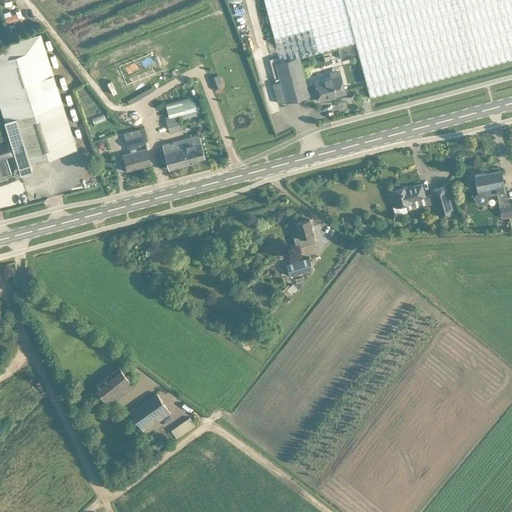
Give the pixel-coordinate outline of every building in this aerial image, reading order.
[(511,0),(264,0),(279,56),(270,59),(276,81),(273,82),(278,103),(286,100),(286,101),(309,95),(309,94),(312,94),(318,92),(320,101),(328,99),(327,96),(345,91),(341,74),(339,69),(330,71),(331,77),(315,81),(306,84),(299,57),(324,50),(355,42),(370,96),(511,57),(511,0)] [(0,47),(0,106),(2,106),(6,120),(4,120),(19,167),(31,164),(74,150),(70,134),(72,133),(40,34),(0,47)] [(154,50),(119,69),(128,87),(164,69),(154,50)] [(203,117),(198,101),(200,100),(200,97),(198,98),(197,95),(166,103),(170,118),(166,119),(170,133),(183,129),(182,123),(191,121),(198,119),(203,117)] [(95,119),(97,125),(110,121),(108,115),(95,119)] [(123,155),(125,160),(127,170),(151,164),(149,154),(147,148),(138,151),(137,144),(143,143),(140,129),(125,133),(129,147),(130,147),(132,153),(123,155)] [(0,176),(11,173),(10,169),(11,169),(10,166),(9,166),(7,160),(7,161),(5,155),(11,153),(8,143),(6,135),(5,134),(0,135),(0,176)] [(163,144),(167,159),(169,168),(205,159),(199,135),(163,144)] [(500,205),(501,212),(502,217),(509,216),(511,226),(511,202),(508,203),(504,183),(501,169),(499,170),(498,167),(486,169),(487,172),(475,175),(478,189),(479,188),(480,191),(474,197),(478,204),(486,201),(488,194),(497,192),(500,205)] [(407,186),(391,190),(394,200),(396,206),(394,207),(395,212),(396,213),(398,214),(406,211),(407,211),(407,209),(406,204),(411,202),(411,200),(420,198),(419,196),(425,195),(424,193),(422,183),(407,187),(407,186)] [(446,186),(432,190),(439,216),(453,212),(446,186)] [(292,231),(297,247),(316,241),(312,228),(310,218),(296,222),(297,230),(292,231)] [(348,221),(343,223),(345,231),(355,228),(354,223),(348,221)] [(309,257),(286,264),(290,275),(313,268),(309,257)] [(298,290),(293,284),(290,286),(283,292),(289,298),(298,290)] [(463,359),(471,346),(457,337),(449,350),(463,359)] [(109,405),(134,386),(119,367),(95,386),(109,405)] [(171,413),(157,393),(131,412),(144,431),(171,413)]
